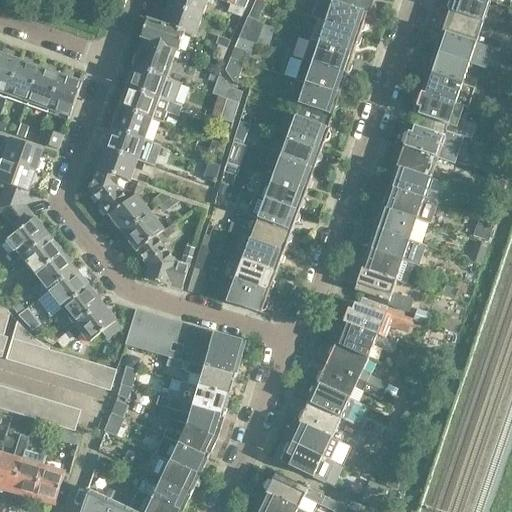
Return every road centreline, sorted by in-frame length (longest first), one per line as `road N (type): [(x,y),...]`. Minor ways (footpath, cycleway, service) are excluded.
road 1 (residential): [(294,340),(123,285),(61,204),(112,64)]
road 2 (residential): [(294,340),(412,0)]
road 3 (residential): [(215,511),(294,340)]
